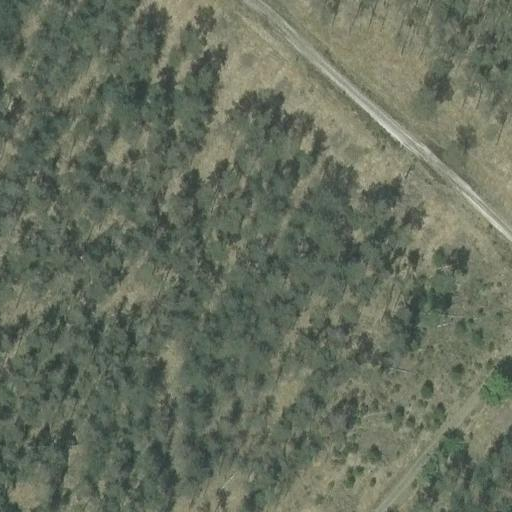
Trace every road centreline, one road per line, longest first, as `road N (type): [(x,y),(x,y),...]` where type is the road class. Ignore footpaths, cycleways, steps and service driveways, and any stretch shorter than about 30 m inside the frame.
road 1 (track): [(511,248),(238,0)]
road 2 (track): [(378,511),(511,355)]
